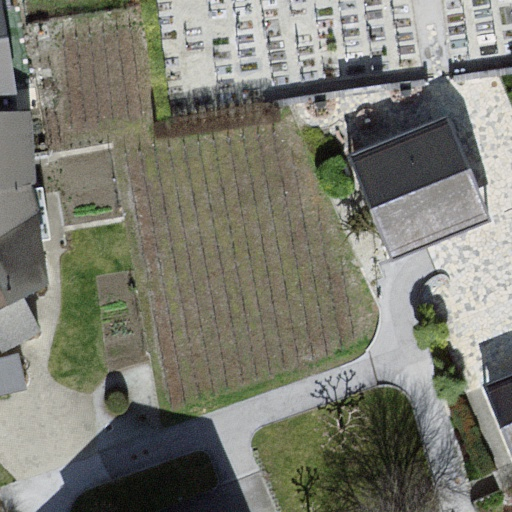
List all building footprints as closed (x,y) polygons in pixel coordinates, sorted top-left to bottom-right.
[(447,113),(348,151),(391,255),(488,217),(447,113)] [(19,121),(0,120),(0,295),(28,289),(19,121)] [(0,331),(35,331),(35,308),(0,308),(0,331)] [(0,377),(22,370),(14,346),(0,350),(0,377)] [(511,380),(462,401),(494,478),(511,470),(511,380)]
